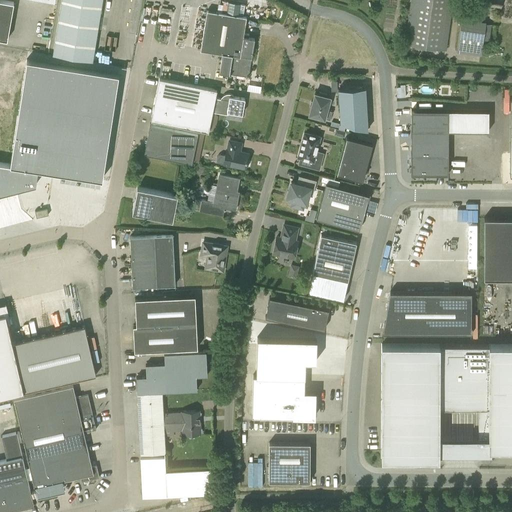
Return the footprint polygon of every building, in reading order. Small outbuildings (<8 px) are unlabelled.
[(0,0),(0,38),(7,40),(14,2),(0,0)] [(91,62),(102,0),(61,0),(51,55),(91,62)] [(446,50),(453,0),(411,0),(405,44),(446,50)] [(502,0),(487,0),(486,6),(501,8),(502,0)] [(240,56),(243,36),(246,16),(207,10),(200,50),(222,53),(240,56)] [(457,51),(480,54),(482,38),(489,39),(491,22),(461,18),(457,51)] [(240,56),(222,53),(219,72),(248,76),(254,38),(243,36),(240,56)] [(26,59),(9,163),(0,161),(0,191),(32,184),(34,167),(99,179),(118,73),(26,59)] [(208,131),(216,89),(159,78),(151,119),(208,131)] [(367,130),(365,87),(338,88),(340,122),(367,130)] [(326,96),(326,93),(319,92),(319,94),(314,93),(309,114),(324,118),(330,119),(332,111),(327,109),(330,97),(326,96)] [(242,114),(245,98),(235,96),(234,95),(233,95),(231,94),(230,94),(228,93),(227,94),(226,94),(224,94),(223,95),(222,96),(221,97),(220,98),(215,98),(213,112),(228,114),(228,111),(242,114)] [(411,110),(411,130),(448,130),(448,110),(411,110)] [(191,163),(197,133),(150,124),(144,153),(178,160),(191,163)] [(448,154),(448,130),(411,130),(411,153),(448,154)] [(319,168),(323,153),(316,151),(320,136),(304,132),(297,157),(313,161),(311,166),(319,168)] [(362,180),(372,144),(347,137),(337,173),(343,175),(362,180)] [(239,151),(241,143),(229,140),(227,149),(226,149),(225,155),(220,154),(217,156),(216,162),(224,163),(223,164),(245,168),(245,167),(248,166),(248,162),(246,161),(248,153),(239,151)] [(448,174),(448,154),(411,153),(411,174),(448,174)] [(210,184),(207,200),(201,199),(201,200),(196,199),(194,208),(199,210),(199,211),(212,213),(214,204),(235,209),(238,192),(236,191),(238,178),(219,174),(217,185),(210,184)] [(314,189),(316,181),(299,176),(297,184),(291,182),(286,198),(293,200),(291,206),(302,209),(304,203),(306,203),(310,188),(314,189)] [(359,229),(368,194),(326,183),(316,218),(359,229)] [(172,220),(177,195),(172,193),(137,186),(132,211),(172,220)] [(36,217),(48,214),(47,208),(35,210),(36,217)] [(309,215),(306,214),(305,219),(313,222),(316,210),(310,209),(309,215)] [(447,209),(447,222),(478,221),(478,209),(447,209)] [(511,217),(484,217),(483,278),(511,278),(511,217)] [(294,241),(297,228),(284,225),(282,233),(283,234),(282,237),(281,237),(281,238),(276,237),(273,253),(294,257),(297,241),(294,241)] [(132,287),(157,286),(175,285),(172,234),(155,235),(130,236),(132,287)] [(348,280),(356,242),(321,234),(312,272),(348,280)] [(226,254),(227,246),(203,242),(201,254),(207,255),(210,258),(208,268),(223,270),(225,260),(223,260),(224,254),(226,254)] [(447,250),(447,276),(478,276),(477,250),(447,250)] [(312,272),(308,292),(343,300),(348,280),(312,272)] [(383,332),(471,332),(471,291),(390,291),(383,332)] [(196,295),(136,298),(137,325),(134,325),(135,350),(164,349),(198,348),(196,295)] [(324,329),(329,309),(269,296),(265,317),(324,329)] [(12,342),(5,313),(0,314),(0,396),(23,391),(95,374),(84,326),(12,342)] [(253,337),(253,374),(300,374),(301,360),(313,360),(314,338),(253,337)] [(511,448),(511,343),(382,344),(381,459),(439,459),(439,453),(439,438),(439,407),(478,407),(478,437),(478,449),(491,449),(511,448)] [(137,393),(162,391),(198,389),(197,376),(208,375),(206,351),(164,353),(165,363),(145,364),(146,376),(136,377),(137,393)] [(300,375),(249,374),(249,415),(311,416),(311,392),(300,392),(300,375)] [(96,429),(88,394),(76,397),(73,385),(14,398),(37,496),(57,491),(55,482),(80,476),(81,481),(99,477),(96,465),(92,466),(84,431),(96,429)] [(164,426),(164,412),(162,391),(137,393),(140,453),(166,452),(164,426)] [(164,412),(164,426),(182,426),(183,435),(203,434),(201,410),(181,411),(182,412),(164,412)] [(0,511),(34,505),(17,432),(1,435),(7,459),(0,460),(0,511)] [(310,481),(310,442),(269,442),(269,481),(310,481)] [(170,495),(169,470),(165,470),(165,456),(140,457),(142,496),(170,495)] [(248,461),(248,485),(263,485),(263,461),(248,461)] [(169,470),(170,495),(210,493),(209,468),(169,470)]
